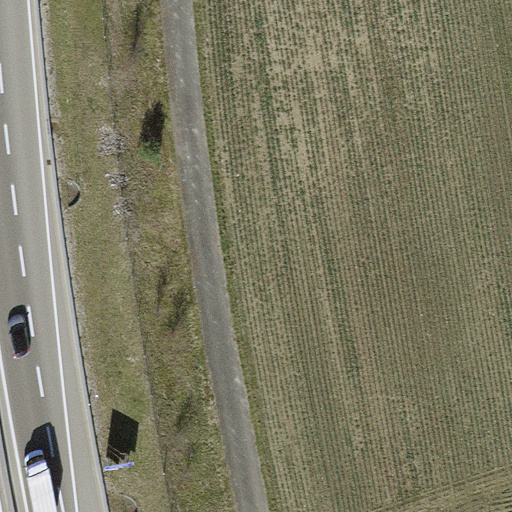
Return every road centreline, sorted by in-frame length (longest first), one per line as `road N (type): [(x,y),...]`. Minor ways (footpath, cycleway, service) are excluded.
road 1 (track): [(257,511),(213,265),(184,0)]
road 2 (trunk): [(50,511),(0,189)]
